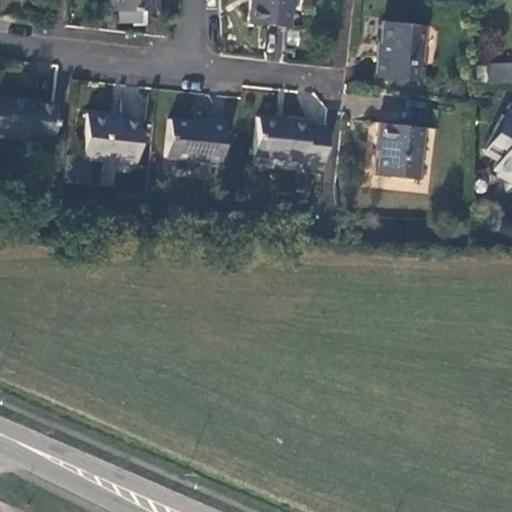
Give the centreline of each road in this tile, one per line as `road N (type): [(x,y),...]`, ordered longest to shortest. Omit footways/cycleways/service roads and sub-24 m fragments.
road 1 (tertiary): [(200,511),(0,431)]
road 2 (residential): [(0,44),(191,63)]
road 3 (tertiary): [(0,439),(131,511)]
road 4 (residential): [(191,63),(332,84)]
